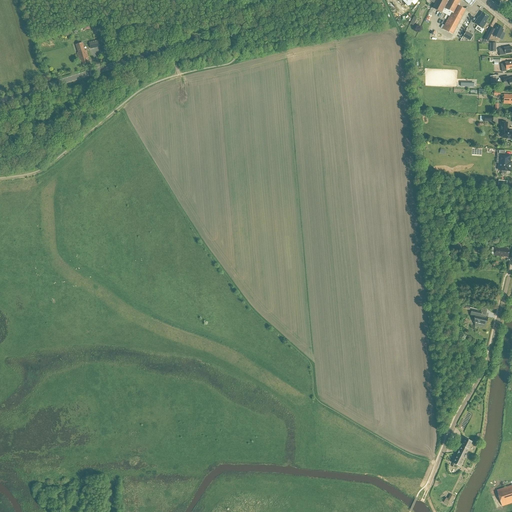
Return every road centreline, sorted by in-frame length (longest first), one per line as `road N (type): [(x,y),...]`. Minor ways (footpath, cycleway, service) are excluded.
road 1 (tertiary): [(0,103),(293,0)]
road 2 (track): [(509,272),(489,360),(438,465)]
